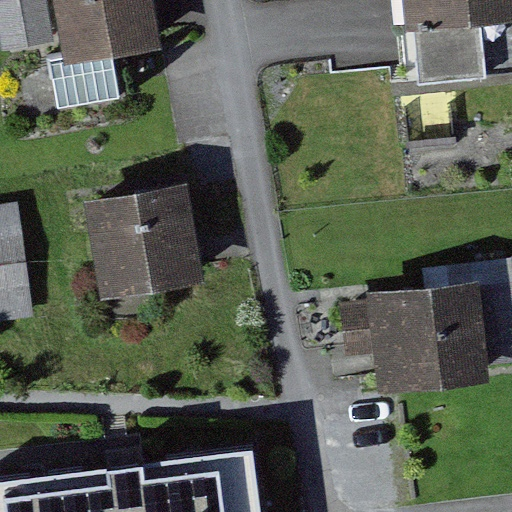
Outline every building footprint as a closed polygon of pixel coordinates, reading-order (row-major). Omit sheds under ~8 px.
[(164,0),(23,0),(37,77),(174,54),(164,0)] [(511,0),(412,0),(422,93),(502,85),(497,34),(511,32),(511,0)] [(203,192),(100,207),(114,303),(216,288),(203,192)] [(25,196),(0,197),(0,315),(33,313),(25,196)] [(489,289),(390,301),(402,393),(501,380),(489,289)] [(259,511),(251,441),(0,469),(0,511),(259,511)]
